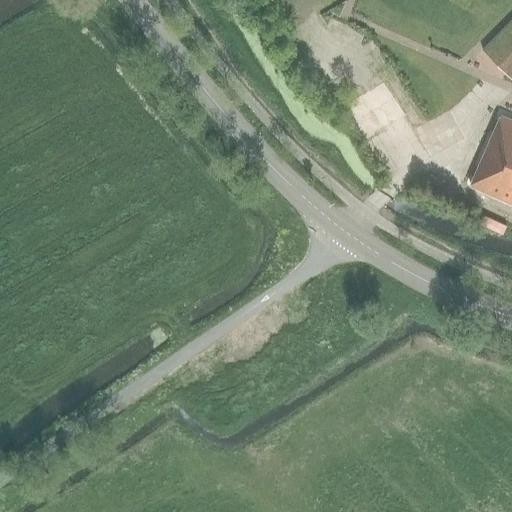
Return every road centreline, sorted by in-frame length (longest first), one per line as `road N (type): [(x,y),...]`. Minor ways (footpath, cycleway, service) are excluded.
road 1 (unclassified): [(0,478),(317,264),(345,233)]
road 2 (secondary): [(131,0),(251,143),(345,233)]
road 3 (secondary): [(511,315),(459,296),(345,233)]
